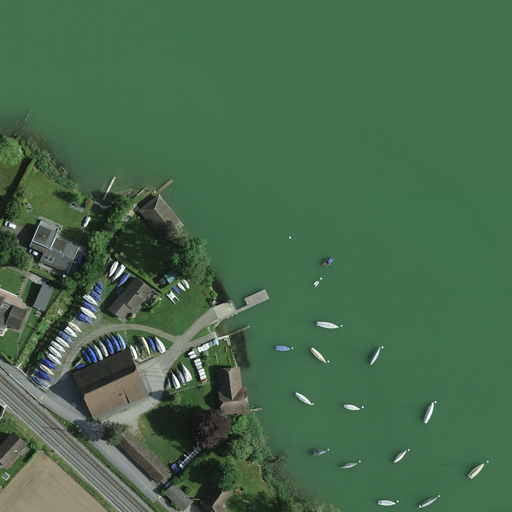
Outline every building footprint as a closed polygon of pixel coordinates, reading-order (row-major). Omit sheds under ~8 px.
[(160,193),(140,208),(163,240),(183,226),(160,193)] [(37,225),(29,249),(44,255),(41,264),(69,273),(78,246),(57,238),(59,232),(37,225)] [(173,265),(161,274),(168,284),(180,275),(173,265)] [(135,280),(112,309),(123,318),(131,308),(134,311),(150,291),(135,280)] [(2,303),(0,306),(0,326),(5,328),(7,325),(19,330),(26,312),(2,303)] [(128,349),(74,374),(96,421),(150,395),(128,349)] [(240,368),(219,370),(222,415),(248,414),(247,388),(242,389),(240,368)] [(25,440),(14,430),(0,445),(0,455),(6,461),(25,440)] [(169,472),(126,433),(115,444),(158,484),(169,472)] [(232,492),(219,482),(201,506),(202,511),(227,511),(225,507),(232,492)] [(192,501),(176,487),(168,497),(183,511),(192,501)]
